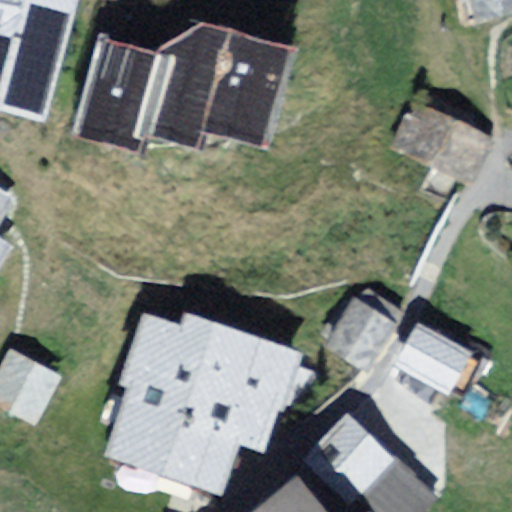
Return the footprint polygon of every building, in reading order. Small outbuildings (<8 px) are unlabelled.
[(0,0),(0,99),(41,111),(67,0),(0,0)] [(204,145),(213,115),(266,132),(293,48),(188,15),(152,45),(91,27),(60,127),(128,148),(135,124),(204,145)] [(389,145),(463,185),(489,137),(415,97),(389,145)] [(0,257),(9,244),(0,238),(0,220),(16,197),(0,186),(0,257)] [(402,319),(352,288),(316,345),(366,376),(402,319)] [(178,319),(140,306),(115,377),(124,380),(99,450),(223,493),(240,446),(266,455),(305,346),(183,304),(178,319)] [(471,350),(415,319),(392,361),(448,392),(471,350)] [(55,372),(2,340),(0,343),(0,412),(22,425),(55,372)] [(392,446),(351,411),(307,462),(348,497),(392,446)] [(317,511),(298,483),(255,511),(317,511)]
